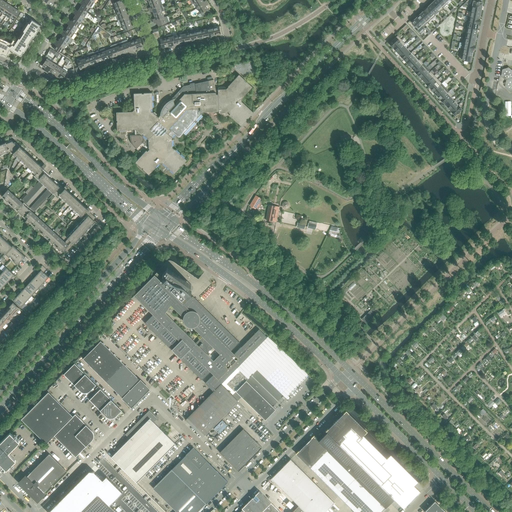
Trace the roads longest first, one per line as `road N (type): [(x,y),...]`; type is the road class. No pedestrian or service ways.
road 1 (residential): [(39,511),(153,397),(238,480)]
road 2 (secondary): [(0,406),(162,230)]
road 3 (secondary): [(162,230),(260,301),(341,376)]
road 4 (secondary): [(348,368),(266,293),(169,223)]
road 5 (secondary): [(151,224),(0,388)]
road 6 (residential): [(39,258),(63,270),(104,218),(15,134)]
road 7 (unclassified): [(237,151),(382,3)]
road 8 (secondary): [(159,216),(13,93)]
road 9 (secondary): [(6,104),(151,224)]
road 10 (secondary): [(491,511),(360,379)]
road 11 (residential): [(341,376),(238,480)]
road 12 (residential): [(250,491),(352,387)]
road 13 (residential): [(29,66),(59,82),(152,53)]
road 14 (secondary): [(352,387),(442,478)]
